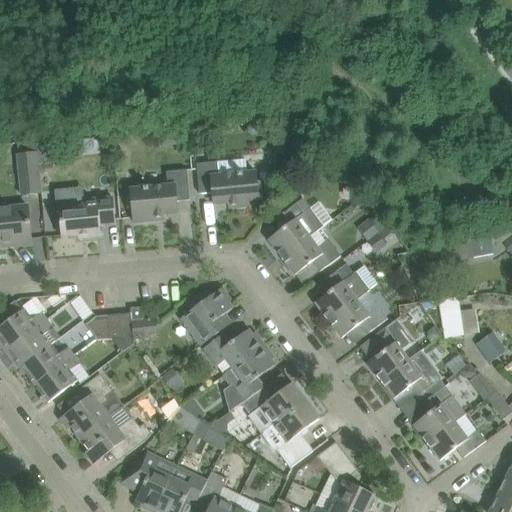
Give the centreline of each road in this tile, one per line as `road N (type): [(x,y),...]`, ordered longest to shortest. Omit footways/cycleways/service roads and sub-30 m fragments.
road 1 (residential): [(0,285),(234,274),(410,489),(417,508)]
road 2 (residential): [(71,511),(0,407)]
